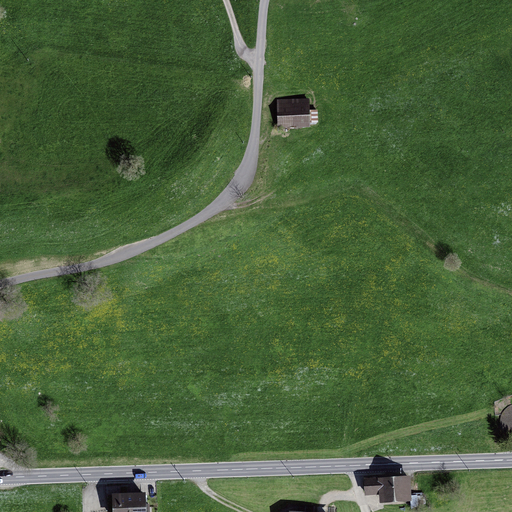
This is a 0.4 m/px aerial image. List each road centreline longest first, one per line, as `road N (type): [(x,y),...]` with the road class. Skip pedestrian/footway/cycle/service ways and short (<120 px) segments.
road 1 (secondary): [(0,478),(511,460)]
road 2 (unclassified): [(265,0),(247,162),(222,202),(195,224),(103,262),(0,283)]
